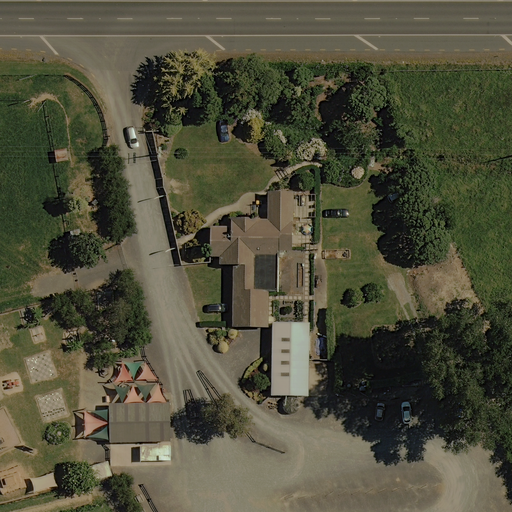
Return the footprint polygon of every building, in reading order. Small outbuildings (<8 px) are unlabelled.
[(236,263),(235,323),(270,323),(271,287),(279,288),(279,248),(295,248),(296,191),(272,190),(271,217),(235,217),(235,224),(213,223),(212,256),(222,256),(222,263),(236,263)] [(313,321),(276,320),(274,393),(311,394),(313,321)] [(381,341),(338,339),(338,360),(380,362),(381,341)] [(377,380),(347,379),(347,392),(376,392),(377,380)] [(171,401),(111,403),(112,441),(172,438),(171,401)]
